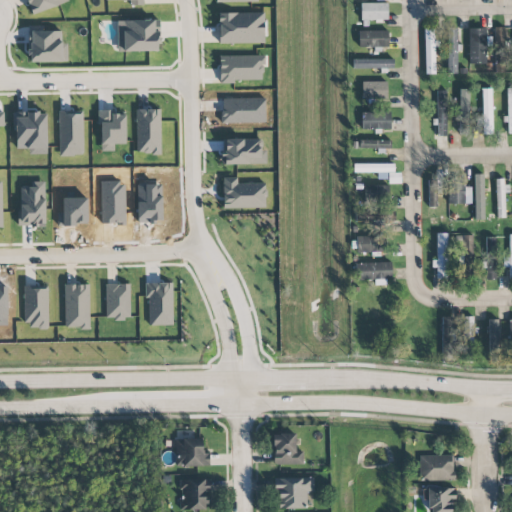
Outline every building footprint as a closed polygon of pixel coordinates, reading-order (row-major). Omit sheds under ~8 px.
[(68,0),(26,0),(32,15),(69,2),(68,0)] [(387,3),(360,3),(360,20),(387,20),(387,3)] [(218,13),(219,44),(264,43),(263,12),(218,13)] [(118,52),(157,51),(156,20),(122,21),(123,41),(117,41),(118,52)] [(504,27),(494,27),(495,56),(505,56),(504,27)] [(447,74),(458,74),(458,44),(457,44),(457,28),(447,28),(447,74)] [(424,29),(425,75),(435,74),(434,29),(424,29)] [(469,63),(485,64),(486,29),(469,29),(469,63)] [(30,63),(65,62),(65,31),(29,32),(30,63)] [(359,31),(359,47),(388,47),(388,31),(359,31)] [(393,59),(353,59),(353,69),(393,68),(393,59)] [(361,99),(387,99),(387,82),(362,81),(361,99)] [(470,90),(459,89),(458,134),(470,135),(470,90)] [(482,134),(492,134),(491,89),(481,89),(482,134)] [(436,136),(447,136),(448,91),(437,90),(436,136)] [(135,154),(160,154),(161,110),(136,110),(135,154)] [(125,111),(99,112),(100,144),(125,143),(125,111)] [(390,130),(391,113),(361,112),(361,129),(390,130)] [(266,164),(266,149),(262,149),(262,139),(221,140),(222,165),(266,164)] [(390,141),(356,140),(356,148),(390,149),(390,141)] [(394,164),(353,164),(353,172),(394,173),(394,164)] [(437,208),(437,193),(442,193),(443,170),(436,169),(436,180),(428,180),(428,207),(437,208)] [(388,173),(388,184),(401,183),(400,173),(388,173)] [(484,220),(483,174),(473,175),(474,220),(484,220)] [(471,187),(464,187),(464,177),(448,177),(449,204),(471,204),(471,187)] [(223,209),(266,208),(265,183),(237,183),(237,178),(222,178),(223,209)] [(505,218),(504,192),(506,192),(506,179),(495,179),(496,218),(505,218)] [(19,183),(20,222),(45,222),(44,183),(19,183)] [(364,185),(364,205),(389,205),(389,185),(364,185)] [(356,222),(371,221),(371,224),(393,224),(392,210),(355,212),(356,222)] [(436,268),(436,279),(448,279),(447,233),(434,234),(435,268),(436,268)] [(473,235),(458,236),(458,276),(473,275),(473,235)] [(356,253),(381,252),(381,236),(356,236),(356,253)] [(486,280),(497,280),(496,237),(485,237),(486,280)] [(391,262),(356,263),(356,280),(392,279),(391,262)] [(65,329),(89,328),(88,284),(64,285),(65,329)] [(129,284),(105,284),(106,319),(130,319),(129,284)] [(442,362),(456,361),(456,317),(441,317),(442,362)] [(474,328),(473,328),(473,317),(463,317),(464,349),(475,349),(474,328)] [(498,340),(498,320),(489,320),(488,358),(502,358),(503,341),(498,340)] [(303,464),(302,450),(295,450),(295,434),(273,434),(273,465),(303,464)] [(175,440),(176,467),(209,466),(209,452),(202,452),(202,439),(175,440)] [(453,455),(419,456),(419,481),(453,480),(453,455)] [(276,509),(306,508),(305,492),(313,492),(313,477),(275,479),(276,509)] [(180,480),(180,510),(209,509),(208,479),(180,480)] [(455,488),(428,488),(427,511),(451,511),(451,502),(455,502),(455,488)]
